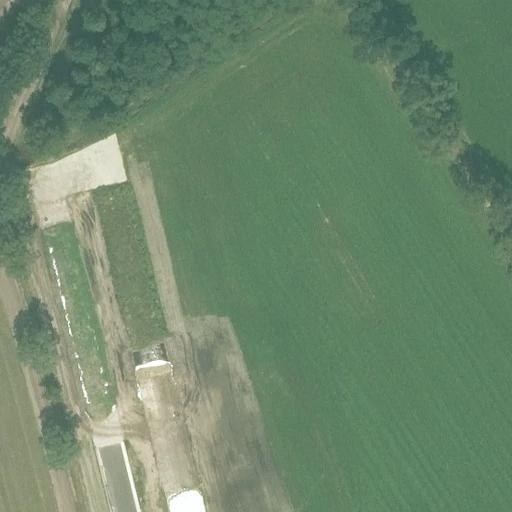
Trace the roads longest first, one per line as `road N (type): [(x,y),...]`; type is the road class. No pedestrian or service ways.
road 1 (track): [(0,272),(62,511)]
road 2 (track): [(60,0),(0,153)]
